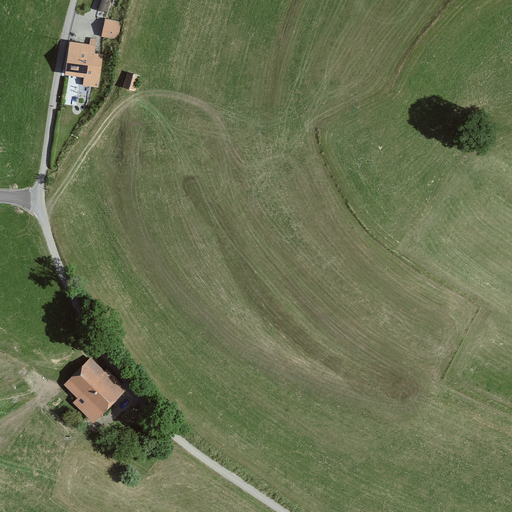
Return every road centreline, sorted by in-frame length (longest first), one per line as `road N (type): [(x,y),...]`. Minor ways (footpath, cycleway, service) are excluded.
road 1 (unclassified): [(285,511),(176,436),(117,369),(66,282),(38,199)]
road 2 (unclassified): [(38,199),(74,0)]
